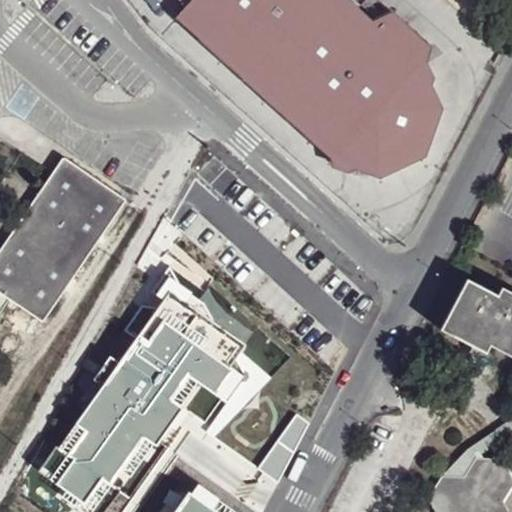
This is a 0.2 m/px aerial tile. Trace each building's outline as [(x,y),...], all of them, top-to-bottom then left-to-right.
[(370,28),(340,0),(172,0),(178,5),(169,14),(227,69),(224,73),(324,165),(369,175),(375,172),(412,148),(431,101),(408,65),(421,46),(385,14),(370,28)] [(120,198),(57,155),(42,176),(0,236),(0,293),(37,318),(120,198)] [(504,291),(472,274),(446,325),(488,351),(492,340),(511,351),(511,282),(511,281),(504,291)] [(74,384),(123,404),(152,335),(104,314),(74,384)] [(511,419),(464,455),(449,476),(474,476),(483,458),(488,457),(511,439),(511,419)] [(474,476),(449,476),(434,507),(438,511),(511,511),(511,505),(508,498),(511,493),(511,467),(508,460),(488,457),(483,458),(474,476)] [(93,507),(102,511),(122,511),(130,496),(104,484),(93,507)]
